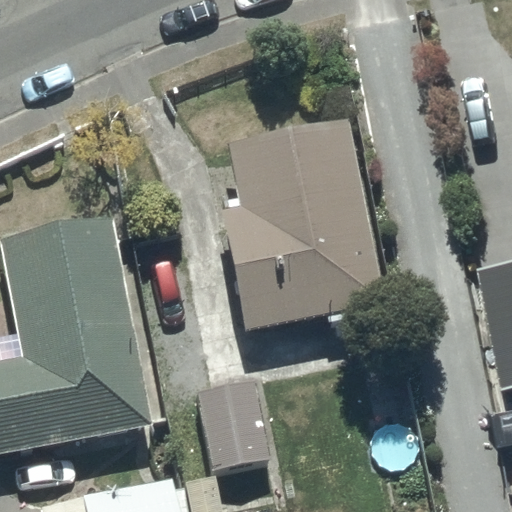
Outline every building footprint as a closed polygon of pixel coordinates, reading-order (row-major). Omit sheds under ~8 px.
[(219,224),(244,345),(327,328),(329,337),(347,333),(345,325),(385,317),(348,133),(225,158),(236,211),(224,214),(226,223),(219,224)] [(0,372),(0,466),(149,440),(111,234),(0,253),(0,258),(20,369),(0,372)] [(511,389),(511,295),(478,304),(498,393),(511,389)] [(194,402),(210,481),(268,470),(253,391),(194,402)] [(183,497),(185,511),(221,511),(217,485),(182,491),(183,497)] [(185,511),(183,497),(173,499),(171,490),(49,511),(185,511)]
